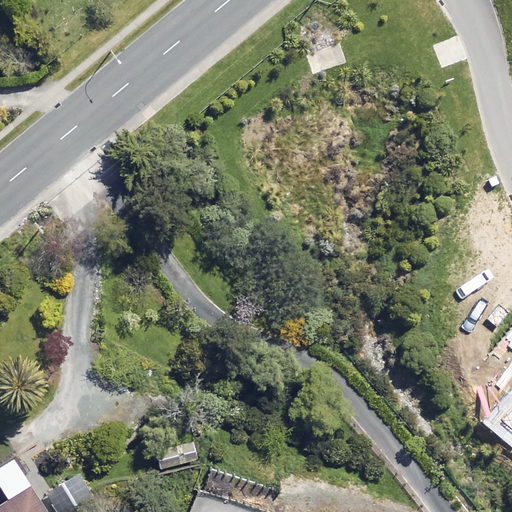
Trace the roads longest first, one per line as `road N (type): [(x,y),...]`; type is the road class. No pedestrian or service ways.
road 1 (tertiary): [(0,189),(229,0)]
road 2 (residential): [(464,0),(479,25),(511,152)]
